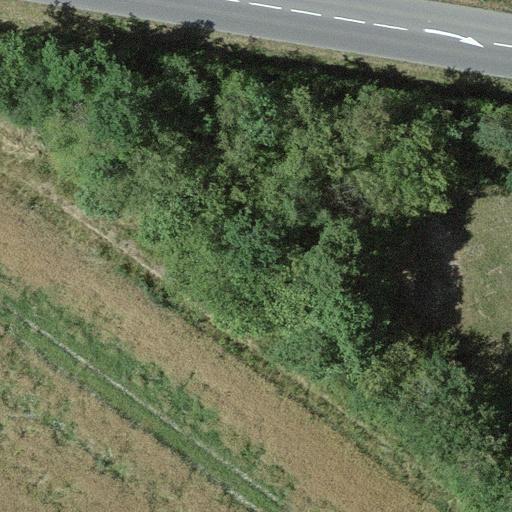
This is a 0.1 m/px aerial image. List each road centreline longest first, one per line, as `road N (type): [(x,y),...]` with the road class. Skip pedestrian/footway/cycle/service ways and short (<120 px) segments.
road 1 (track): [(502,511),(0,126)]
road 2 (tertiary): [(220,0),(511,46)]
